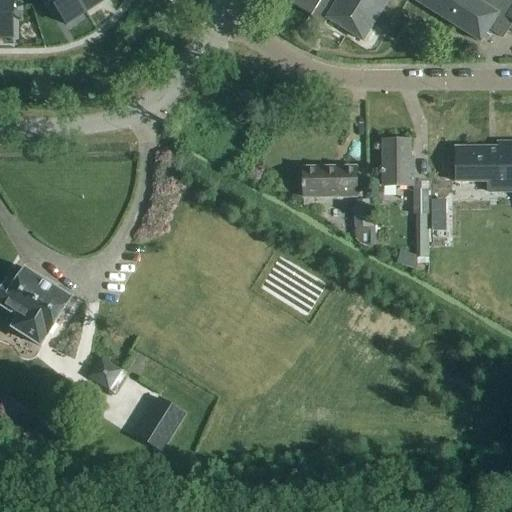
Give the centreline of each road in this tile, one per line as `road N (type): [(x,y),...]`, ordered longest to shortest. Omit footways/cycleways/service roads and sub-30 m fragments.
road 1 (residential): [(511,79),(325,75),(267,47),(225,12)]
road 2 (unclassified): [(0,129),(88,128),(147,108),(225,12)]
